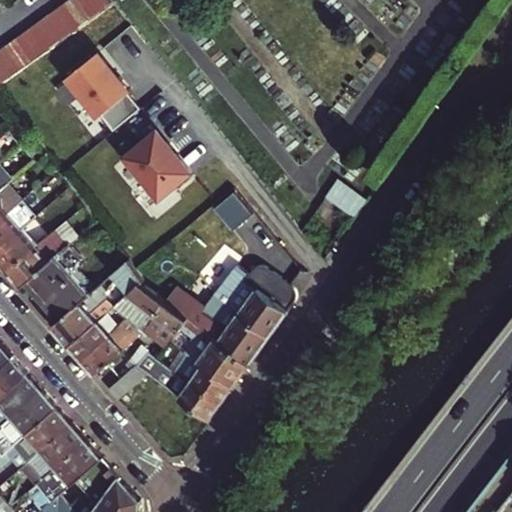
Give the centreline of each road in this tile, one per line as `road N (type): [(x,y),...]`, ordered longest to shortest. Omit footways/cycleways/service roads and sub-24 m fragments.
road 1 (tertiary): [(181,501),(315,324),(444,133),(511,77)]
road 2 (residential): [(0,294),(181,501)]
road 3 (trunk): [(511,357),(392,511)]
